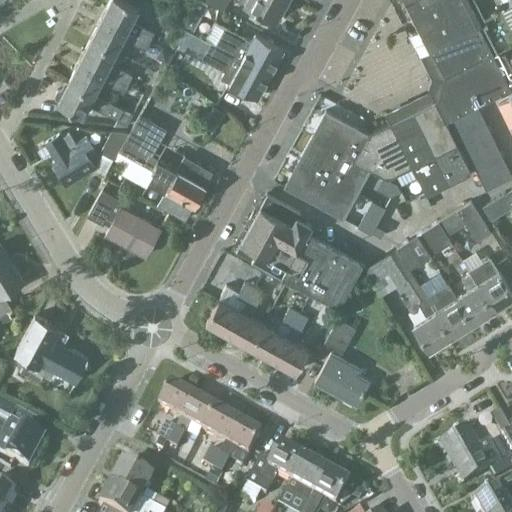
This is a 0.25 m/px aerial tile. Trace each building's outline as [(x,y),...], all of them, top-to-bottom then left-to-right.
[(137,34),(141,25),(130,19),(137,6),(124,0),(108,0),(101,15),(125,28),(137,34)] [(227,0),(205,0),(222,9),(227,0)] [(284,0),(241,0),(274,18),(284,0)] [(474,0),(406,0),(429,44),(477,19),(476,19),(483,16),(474,0)] [(511,0),(474,0),(483,16),(487,24),(485,26),(496,48),(511,40),(511,0)] [(90,37),(114,50),(121,38),(132,43),(137,34),(125,28),(101,15),(90,37)] [(477,19),(429,44),(428,44),(443,74),(437,97),(366,132),(367,131),(325,109),(285,184),(343,215),(369,166),(387,176),(412,164),(427,194),(471,172),(456,142),(445,119),(511,87),(477,19)] [(141,25),(137,34),(149,40),(154,31),(141,25)] [(183,26),(176,39),(197,50),(204,38),(183,26)] [(215,43),(225,48),(271,72),(283,48),(255,33),(250,41),(224,27),(215,43)] [(144,50),(149,40),(137,34),(132,43),(144,50)] [(104,71),(114,50),(90,37),(79,58),(104,71)] [(271,72),(225,48),(215,43),(207,58),(225,68),(221,76),(229,80),(227,84),(242,92),(244,88),(258,95),(271,72)] [(511,58),(511,88),(501,94),(511,115),(511,54),(510,56),(511,58)] [(93,92),(104,71),(79,58),(68,80),(93,92)] [(115,77),(127,83),(131,75),(119,68),(115,77)] [(123,93),(127,83),(115,77),(110,86),(123,93)] [(133,113),(93,92),(68,80),(56,102),(82,115),(88,102),(117,117),(114,124),(126,126),(133,113)] [(154,116),(160,104),(146,97),(140,109),(154,116)] [(154,171),(147,184),(163,193),(157,204),(184,219),(193,203),(195,203),(212,171),(182,155),(175,168),(150,154),(165,127),(139,113),(129,132),(118,152),(154,171)] [(455,127),(465,122),(461,113),(451,118),(455,127)] [(459,136),(469,131),(465,122),(455,127),(459,136)] [(168,126),(162,134),(176,145),(182,137),(168,126)] [(118,152),(129,132),(110,130),(99,152),(114,159),(118,152)] [(89,157),(96,152),(86,136),(75,143),(67,131),(59,136),(57,133),(45,141),(56,158),(52,160),(66,183),(94,165),(89,157)] [(464,145),(474,140),(469,131),(459,136),(464,145)] [(468,154),(478,149),(474,140),(464,145),(468,154)] [(473,163),(483,158),(478,149),(468,154),(473,163)] [(477,172),(487,167),(483,158),(473,163),(477,172)] [(481,180),(491,175),(487,167),(477,172),(481,180)] [(486,190),(496,185),(491,175),(481,180),(486,190)] [(105,233),(106,233),(107,231),(127,241),(126,244),(145,254),(161,226),(122,205),(124,201),(102,189),(88,214),(103,222),(104,220),(110,223),(105,233)] [(267,194),(236,249),(340,307),(349,292),(346,290),(362,261),(307,231),(312,223),(298,215),(300,212),(267,194)] [(488,217),(504,208),(496,194),(480,204),(488,217)] [(461,214),(474,205),(470,199),(457,208),(461,214)] [(461,214),(466,222),(477,239),(490,230),(474,205),(461,214)] [(466,222),(461,214),(457,208),(438,220),(447,234),(466,222)] [(375,224),(361,218),(357,225),(370,233),(371,231),(375,224)] [(451,241),(447,234),(438,220),(421,231),(434,252),(451,241)] [(396,247),(409,268),(429,255),(416,234),(396,247)] [(0,313),(11,307),(11,306),(8,308),(0,296),(24,281),(13,263),(11,264),(0,246),(0,244),(1,243),(0,242),(0,313)] [(364,267),(380,293),(412,274),(395,247),(364,267)] [(477,281),(493,307),(511,295),(511,289),(498,268),(497,269),(489,255),(467,269),(470,273),(476,282),(477,281)] [(477,281),(476,282),(470,273),(461,278),(467,288),(456,295),(472,320),(493,307),(477,281)] [(245,301),(253,286),(243,280),(235,295),(245,301)] [(472,320),(456,295),(455,295),(447,282),(427,295),(435,308),(451,333),(472,320)] [(245,301),(254,305),(262,291),(253,286),(245,301)] [(297,305),(312,318),(323,305),(308,293),(297,305)] [(451,333),(435,308),(427,295),(417,301),(425,314),(413,321),(429,347),(451,333)] [(228,333),(240,310),(217,297),(205,320),(228,333)] [(249,315),(254,305),(245,301),(240,310),(228,333),(250,345),(262,322),(249,315)] [(289,325),(298,311),(288,305),(279,320),(289,325)] [(289,325),(298,330),(306,315),(298,311),(289,325)] [(63,342),(68,333),(35,314),(15,351),(27,357),(20,369),(39,380),(42,373),(49,377),(54,368),(75,379),(86,360),(87,360),(89,357),(63,342)] [(323,342),(341,352),(355,327),(337,317),(323,342)] [(262,322),(250,345),(272,357),(284,334),(274,329),(262,322)] [(293,339),(298,330),(289,325),(284,334),(272,357),(295,370),(307,347),(293,339)] [(355,403),(369,379),(358,373),(361,367),(331,350),(314,380),(355,403)] [(181,422),(194,399),(171,386),(158,409),(181,422)] [(0,399),(0,419),(8,425),(0,439),(0,453),(4,456),(5,454),(29,467),(45,438),(34,432),(40,420),(17,408),(17,409),(0,399)] [(204,434),(216,411),(194,399),(181,422),(204,434)] [(226,446),(239,423),(216,411),(204,434),(224,445),(226,446)] [(165,423),(157,439),(167,444),(175,429),(165,423)] [(220,454),(229,459),(234,451),(249,459),(262,436),(239,423),(226,446),(224,445),(220,454)] [(500,462),(488,443),(478,449),(466,428),(440,443),(464,483),(500,462)] [(175,429),(167,444),(176,449),(178,445),(184,434),(175,429)] [(501,434),(511,453),(511,433),(509,429),(501,434)] [(291,483),(303,460),(281,448),(272,463),(261,456),(245,484),(265,496),(277,476),(291,483)] [(211,468),(220,454),(210,449),(202,463),(211,468)] [(221,473),(229,459),(220,454),(211,468),(221,473)] [(308,504),(325,472),(303,460),(291,483),(286,492),(308,504)] [(153,509),(159,511),(168,511),(170,508),(145,494),(153,480),(124,464),(112,486),(141,502),(153,509)] [(308,504),(303,511),(317,511),(324,501),(335,508),(348,485),(325,472),(308,504)] [(0,511),(5,511),(16,493),(0,484),(0,511)] [(159,511),(153,509),(141,502),(112,486),(100,507),(108,511),(135,511),(136,510),(140,511),(159,511)] [(478,511),(505,511),(511,508),(511,496),(504,501),(497,488),(472,502),(478,511)]
